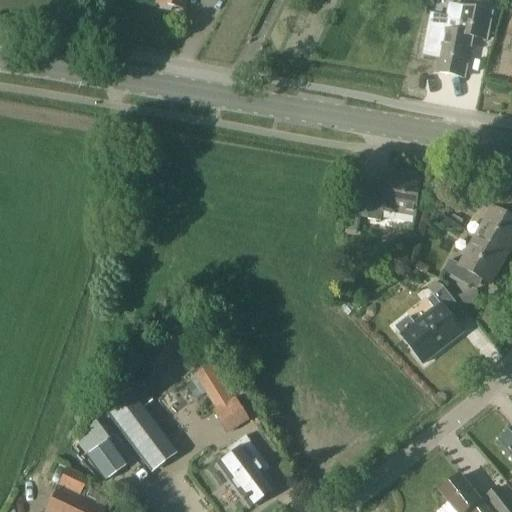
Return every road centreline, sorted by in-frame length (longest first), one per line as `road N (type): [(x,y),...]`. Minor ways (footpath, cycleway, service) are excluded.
road 1 (secondary): [(511,146),(0,56)]
road 2 (unclassified): [(336,511),(478,401),(511,363)]
